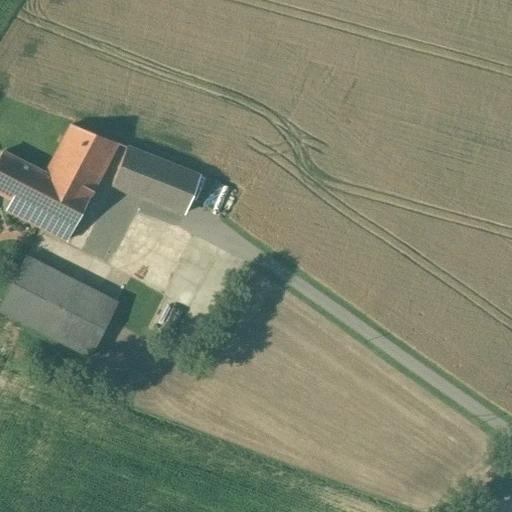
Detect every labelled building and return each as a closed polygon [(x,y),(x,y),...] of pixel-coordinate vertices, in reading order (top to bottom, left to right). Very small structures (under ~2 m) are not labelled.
[(116,144),(70,125),(44,175),(34,194),(24,188),(16,203),(10,201),(6,211),(65,241),(116,144)] [(199,177),(126,148),(111,185),(184,214),(199,177)] [(44,175),(1,152),(0,153),(0,195),(10,201),(16,203),(24,188),(34,194),(44,175)] [(116,302),(25,257),(0,306),(0,312),(88,357),(116,302)] [(164,297),(142,286),(125,319),(146,330),(164,297)]
